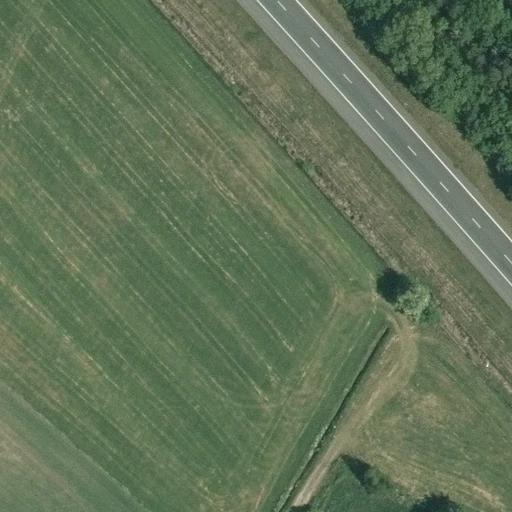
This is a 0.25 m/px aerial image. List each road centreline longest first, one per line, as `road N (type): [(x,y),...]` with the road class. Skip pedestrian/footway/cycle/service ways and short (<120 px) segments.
road 1 (motorway): [(264,0),(511,279)]
road 2 (track): [(309,511),(408,342)]
